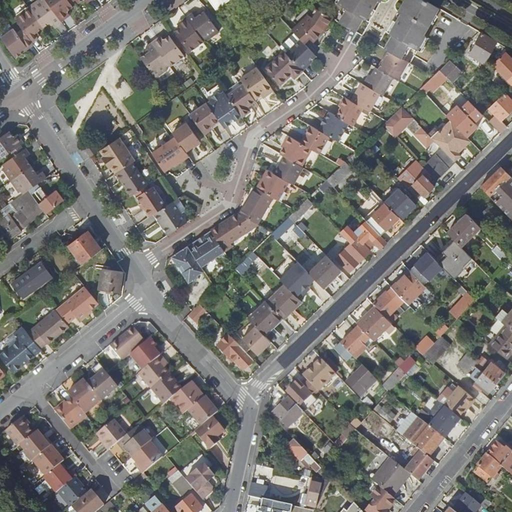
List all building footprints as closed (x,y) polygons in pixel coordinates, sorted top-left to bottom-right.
[(40,0),(38,0),(28,7),(43,27),(51,22),(55,26),(61,22),(45,0),(42,0),(41,1),(40,0)] [(45,0),(61,22),(67,18),(64,14),(67,12),(73,8),(71,4),(67,0),(45,0)] [(198,0),(199,1),(199,0),(208,0),(217,10),(229,0),(198,0)] [(340,0),(338,4),(344,8),(336,21),(356,33),(364,19),(366,21),(378,0),(381,2),(382,0),(340,0)] [(378,0),(366,21),(369,22),(381,2),(378,0)] [(424,0),(423,0),(405,0),(398,12),(401,14),(389,34),(392,35),(385,49),(389,51),(404,60),(412,47),(418,51),(423,42),(426,37),(424,35),(439,9),(424,0)] [(16,20),(22,29),(32,43),(38,39),(34,34),(43,27),(28,7),(17,15),(18,18),(16,20)] [(299,26),(309,17),(312,18),(314,14),(305,9),(293,21),(299,26)] [(299,26),(293,32),(294,33),(300,40),(303,43),(309,37),(313,41),(322,32),(317,27),(320,24),(323,27),(327,25),(331,18),(316,10),(314,14),(312,18),(309,17),(299,26)] [(191,13),(185,18),(202,41),(205,39),(207,41),(218,32),(203,12),(195,18),(191,13)] [(387,32),(389,34),(401,14),(398,12),(387,32)] [(183,26),(174,32),(184,45),(189,53),(203,43),(185,18),(180,22),(183,26)] [(317,27),(322,32),(324,30),(327,25),(323,27),(320,24),(317,27)] [(13,28),(0,37),(16,58),(22,54),(21,51),(32,43),(22,29),(16,32),(13,28)] [(285,52),(286,53),(300,40),(294,33),(280,47),(285,52)] [(494,40),(482,33),(470,54),(490,66),(492,63),(505,51),(508,48),(494,40)] [(176,35),(171,39),(179,49),(184,45),(176,35)] [(152,42),(169,66),(170,67),(184,57),(179,49),(171,39),(169,36),(163,40),(161,42),(158,38),(152,42)] [(286,53),(303,71),(309,65),(308,64),(316,56),(315,55),(303,43),(300,40),(286,53)] [(141,58),(156,78),(167,70),(166,68),(169,66),(152,42),(146,47),(149,52),(141,58)] [(21,51),(22,54),(34,45),(32,43),(21,51)] [(379,70),(393,78),(398,81),(409,63),(404,60),(389,51),(379,70)] [(511,58),(505,51),(492,63),(511,84),(511,58)] [(286,53),(285,52),(265,70),(280,86),(291,75),(295,79),(296,78),(303,71),(286,53)] [(257,68),(240,80),(240,81),(244,85),(254,100),(264,94),(265,95),(272,90),(257,68)] [(368,77),(363,84),(380,94),(383,96),(385,92),(393,78),(379,70),(376,68),(370,79),(368,77)] [(421,88),(431,99),(437,94),(433,90),(440,83),(442,84),(447,78),(443,74),(439,70),(421,88)] [(303,71),(296,78),(298,79),(305,73),(303,71)] [(240,81),(224,92),(227,97),(244,85),(240,81)] [(351,101),(363,108),(370,112),(380,94),(363,84),(361,83),(351,101)] [(244,85),(227,97),(241,117),(242,118),(248,114),(245,109),(255,102),(254,100),(244,85)] [(254,100),(255,102),(256,103),(273,91),(272,90),(265,95),(264,94),(254,100)] [(210,101),(207,103),(220,121),(224,128),(231,124),(229,122),(233,119),(234,121),(241,117),(227,97),(223,92),(220,94),(217,93),(210,98),(210,101)] [(496,114),(489,121),(501,132),(507,126),(501,120),(511,109),(511,100),(504,92),(489,107),(496,114)] [(431,99),(437,105),(443,100),(437,94),(431,99)] [(336,117),(349,124),(352,126),(363,108),(351,101),(345,97),(339,106),(342,108),(336,117)] [(191,114),(205,135),(214,129),(212,126),(220,121),(207,103),(191,114)] [(383,125),(394,136),(406,125),(423,143),(430,136),(428,134),(402,107),(383,125)] [(454,123),(460,129),(461,128),(468,135),(477,126),(463,111),(453,121),(454,123)] [(323,124),(319,131),(330,137),(338,142),(349,124),(336,117),(329,112),(326,119),(323,124)] [(439,135),(434,140),(438,143),(455,161),(462,154),(459,151),(463,148),(462,146),(464,144),(466,145),(471,140),(460,129),(454,123),(453,121),(450,119),(438,131),(437,132),(439,135)] [(188,123),(173,133),(176,137),(186,152),(200,142),(188,123)] [(301,143),(312,150),(320,154),(330,137),(319,131),(311,126),(301,143)] [(434,127),(428,134),(430,136),(434,140),(439,135),(437,132),(438,131),(434,127)] [(9,132),(0,138),(0,160),(11,152),(24,143),(19,137),(15,140),(13,137),(9,132)] [(287,144),(281,155),(284,156),(303,167),(312,150),(301,143),(288,136),(284,142),(287,144)] [(176,137),(153,153),(164,171),(166,171),(174,165),(175,163),(177,162),(179,165),(190,158),(186,152),(176,137)] [(118,138),(101,150),(106,158),(113,167),(116,164),(121,171),(133,163),(135,162),(118,138)] [(84,149),(90,157),(97,152),(92,143),(84,149)] [(438,143),(419,162),(437,180),(456,162),(438,143)] [(21,145),(11,152),(15,157),(19,154),(24,150),(21,145)] [(3,170),(11,181),(32,167),(26,158),(31,155),(27,148),(24,150),(19,154),(15,157),(3,165),(5,168),(3,170)] [(274,174),(289,182),(294,185),(304,168),(303,167),(284,156),(279,164),(274,174)] [(113,167),(106,158),(104,160),(110,169),(113,167)] [(346,161),(327,180),(334,187),(350,171),(355,176),(358,174),(346,161)] [(118,174),(122,181),(121,182),(122,183),(124,182),(127,186),(125,188),(131,197),(135,194),(140,191),(147,187),(148,185),(133,163),(121,171),(118,174)] [(116,164),(113,167),(117,174),(118,174),(121,171),(116,164)] [(22,192),(24,195),(29,191),(47,178),(43,172),(38,175),(32,167),(11,181),(20,193),(22,192)] [(511,176),(502,167),(482,187),(511,217),(511,216),(511,176)] [(267,170),(261,182),(263,183),(269,171),(267,170)] [(399,176),(402,180),(409,173),(407,170),(405,172),(404,171),(399,176)] [(257,188),(273,198),(278,201),(289,182),(274,174),(269,171),(263,183),(261,182),(257,188)] [(117,174),(114,176),(119,183),(121,182),(122,181),(118,174),(117,174)] [(435,186),(423,174),(413,184),(425,196),(435,186)] [(383,200),(386,203),(392,208),(393,207),(403,218),(417,205),(404,192),(403,192),(397,186),(383,200)] [(140,191),(135,194),(138,197),(148,189),(147,187),(140,191)] [(135,198),(139,204),(143,204),(146,209),(151,216),(152,215),(154,214),(166,206),(153,187),(138,197),(135,198)] [(32,195),(47,214),(63,201),(56,191),(48,197),(41,188),(32,195)] [(248,201),(240,214),(255,223),(257,224),(273,198),(257,188),(256,188),(250,197),(252,198),(249,202),(248,201)] [(24,195),(10,205),(18,213),(14,217),(20,224),(21,223),(24,227),(36,216),(40,220),(47,214),(32,195),(29,191),(24,195)] [(308,198),(303,203),(307,208),(312,203),(308,198)] [(178,199),(172,202),(180,214),(186,211),(178,199)] [(371,212),(364,218),(366,220),(381,235),(400,217),(392,208),(386,203),(383,200),(382,199),(379,201),(381,202),(383,205),(374,214),(371,212)] [(154,214),(159,221),(168,235),(186,223),(180,214),(172,202),(166,206),(154,214)] [(381,202),(371,212),(374,214),(383,205),(381,202)] [(303,203),(299,207),(303,212),(307,208),(303,203)] [(487,210),(480,216),(486,223),(492,217),(495,213),(490,207),(487,210)] [(218,226),(211,231),(225,253),(233,248),(230,244),(250,231),(248,227),(255,223),(238,213),(225,221),(226,224),(220,228),(218,226)] [(468,214),(448,233),(461,246),(481,227),(468,214)] [(0,227),(0,234),(6,242),(21,231),(10,216),(1,223),(3,225),(0,227)] [(289,217),(271,234),(276,239),(294,221),(289,217)] [(352,243),(365,256),(370,251),(369,249),(371,247),(365,241),(369,237),(381,249),(388,243),(381,235),(366,220),(355,232),(348,224),(341,232),(352,243)] [(68,245),(82,264),(103,249),(89,230),(68,245)] [(196,240),(188,246),(189,248),(202,268),(225,253),(211,231),(204,235),(205,238),(198,242),(196,240)] [(271,234),(256,248),(260,252),(258,253),(265,260),(272,253),(270,250),(279,242),(276,239),(271,234)] [(365,256),(352,243),(336,258),(349,271),(365,256)] [(179,255),(189,248),(188,246),(178,252),(179,255)] [(434,246),(428,252),(441,266),(447,260),(434,246)] [(202,268),(189,248),(179,255),(178,252),(170,257),(188,284),(198,278),(197,277),(205,272),(202,268)] [(253,251),(235,269),(243,276),(251,268),(249,266),(258,256),(253,251)] [(428,252),(410,270),(424,284),(442,267),(441,266),(428,252)] [(327,255),(309,273),(323,288),(329,282),(331,284),(339,276),(337,274),(341,270),(327,255)] [(489,275),(473,258),(456,276),(463,283),(473,273),(482,282),(489,275)] [(12,280),(14,283),(42,262),(40,260),(12,280)] [(42,262),(14,283),(24,297),(53,277),(42,262)] [(123,272),(103,268),(100,288),(108,290),(120,292),(123,272)] [(424,284),(410,270),(392,288),(410,306),(416,311),(423,304),(416,296),(424,288),(429,293),(431,291),(424,284)] [(225,278),(217,286),(222,291),(230,283),(225,278)] [(285,284),(267,301),(282,317),(293,306),(295,308),(302,302),(285,284)] [(85,286),(56,310),(68,324),(77,316),(81,321),(88,315),(86,313),(99,303),(85,286)] [(450,311),(458,318),(475,300),(461,286),(458,289),(465,296),(450,311)] [(410,306),(392,288),(388,292),(394,298),(392,300),(385,293),(374,304),(387,317),(400,305),(405,310),(410,306)] [(267,301),(250,319),(252,321),(265,334),(282,317),(267,301)] [(199,303),(189,314),(197,322),(207,311),(199,303)] [(387,317),(375,305),(360,319),(363,322),(359,325),(370,336),(374,340),(385,329),(389,332),(394,327),(390,323),(392,322),(387,317)] [(496,318),(502,322),(509,314),(503,309),(496,318)] [(56,310),(28,333),(41,349),(48,343),(48,344),(57,337),(56,335),(68,324),(56,310)] [(511,310),(509,314),(502,322),(505,325),(511,330),(511,310)] [(458,318),(449,328),(453,331),(461,324),(462,322),(458,318)] [(232,337),(245,350),(249,345),(258,355),(272,342),(265,334),(252,321),(238,334),(237,332),(232,337)] [(437,333),(441,337),(441,336),(449,328),(445,324),(437,333)] [(461,324),(453,331),(458,335),(465,327),(461,324)] [(56,335),(57,337),(70,327),(68,325),(56,335)] [(370,336),(359,325),(341,342),(352,353),(370,336)] [(511,330),(505,325),(490,344),(507,358),(511,352),(511,330)] [(134,326),(111,346),(124,362),(131,355),(147,342),(134,326)] [(21,340),(0,357),(14,373),(42,350),(41,349),(28,333),(24,328),(16,334),(21,340)] [(232,337),(229,334),(218,344),(229,356),(230,355),(235,359),(244,368),(254,359),(245,350),(232,337)] [(370,336),(352,353),(356,357),(374,340),(370,336)] [(432,347),(425,355),(435,364),(452,345),(441,336),(441,337),(432,347)] [(147,342),(131,355),(144,371),(161,357),(155,349),(158,346),(152,339),(147,342)] [(426,341),(418,349),(422,353),(423,354),(424,355),(432,347),(426,341)] [(423,354),(422,353),(412,344),(407,350),(413,354),(404,365),(409,370),(423,354)] [(155,349),(161,357),(164,354),(158,346),(155,349)] [(470,350),(465,357),(481,370),(489,361),(482,356),(480,359),(470,350)] [(144,371),(140,374),(153,390),(170,375),(171,375),(163,366),(166,363),(161,357),(144,371)] [(481,370),(465,357),(457,365),(477,381),(474,385),(482,391),(484,389),(489,393),(497,383),(484,373),(481,370)] [(313,366),(304,375),(309,380),(318,390),(319,390),(337,373),(321,358),(315,364),(313,362),(311,364),(313,366)] [(493,362),(484,373),(497,383),(506,372),(500,368),(502,366),(498,363),(496,365),(493,362)] [(378,379),(363,365),(347,381),(358,393),(364,387),(367,390),(378,379)] [(393,373),(400,381),(407,374),(400,366),(393,373)] [(97,376),(88,384),(102,401),(119,387),(108,375),(106,372),(99,377),(97,376)] [(393,373),(382,384),(390,392),(400,381),(393,373)] [(170,375),(153,390),(165,405),(171,400),(181,393),(175,385),(177,383),(170,375)] [(75,388),(68,394),(73,399),(86,415),(102,401),(85,380),(78,386),(80,388),(77,390),(75,388)] [(318,390),(309,380),(304,385),(301,382),(297,385),(295,383),(288,391),(307,410),(318,399),(313,395),(318,390)] [(183,391),(177,383),(175,385),(181,393),(183,391)] [(192,383),(188,387),(194,395),(199,391),(192,383)] [(181,393),(171,400),(184,416),(189,411),(205,399),(199,391),(194,395),(188,387),(183,391),(181,393)] [(474,400),(460,388),(447,404),(461,416),(474,400)] [(305,412),(290,396),(283,403),(281,400),(278,403),(280,406),(274,412),(289,427),(297,418),(298,419),(305,412)] [(205,399),(189,411),(201,426),(216,414),(212,408),(214,406),(206,398),(205,399)] [(61,405),(55,410),(71,430),(87,416),(86,415),(73,399),(67,404),(63,407),(61,405)] [(435,412),(439,416),(447,406),(443,403),(435,412)] [(439,416),(431,426),(445,438),(461,418),(447,406),(439,416)] [(423,409),(419,414),(426,420),(430,415),(423,409)] [(214,417),(196,432),(211,450),(218,444),(215,440),(218,438),(226,432),(214,417)] [(425,421),(420,417),(404,436),(413,443),(417,446),(429,457),(445,438),(431,426),(425,421)] [(22,418),(7,431),(19,446),(22,444),(35,434),(22,418)] [(365,419),(356,429),(364,435),(369,430),(372,426),(365,419)] [(100,432),(97,434),(104,443),(110,450),(127,436),(114,421),(100,432)] [(337,445),(340,447),(356,429),(352,424),(337,441),(339,443),(337,445)] [(127,436),(118,444),(122,450),(124,448),(127,451),(132,458),(150,443),(152,441),(144,431),(142,433),(138,427),(127,436)] [(404,436),(395,428),(387,438),(405,452),(413,443),(404,436)] [(369,430),(364,435),(373,443),(378,437),(369,430)] [(19,446),(7,431),(1,436),(13,451),(19,446)] [(35,434),(22,444),(26,449),(21,453),(28,462),(31,459),(33,461),(51,447),(43,437),(38,431),(35,434)] [(51,447),(53,444),(46,435),(43,437),(51,447)] [(429,457),(435,461),(450,442),(445,438),(429,457)] [(327,474),(296,441),(288,448),(302,462),(305,460),(318,473),(319,472),(324,477),(327,474)] [(323,450),(331,457),(337,450),(339,448),(331,441),(323,450)] [(498,442),(488,454),(511,473),(511,449),(507,446),(505,448),(498,442)] [(150,443),(132,458),(140,467),(138,469),(142,475),(163,458),(150,443)] [(33,461),(46,476),(60,465),(64,461),(60,456),(57,452),(58,451),(53,444),(51,447),(33,461)] [(414,460),(406,470),(412,475),(419,481),(435,461),(429,457),(417,446),(410,456),(414,460)] [(502,466),(488,454),(478,465),(479,466),(475,471),(488,482),(492,477),(493,477),(502,466)] [(202,456),(182,470),(186,476),(206,461),(202,456)] [(414,460),(410,456),(401,466),(406,470),(414,460)] [(391,457),(373,480),(375,481),(391,494),(401,482),(404,484),(412,475),(401,466),(391,457)] [(46,476),(44,478),(56,493),(58,492),(68,484),(76,478),(77,477),(72,471),(70,473),(68,475),(65,471),(60,465),(46,476)] [(197,493),(203,500),(212,493),(214,488),(209,483),(216,477),(206,465),(187,480),(194,488),(197,493)] [(194,488),(187,480),(180,471),(174,476),(188,492),(194,488)] [(142,482),(148,477),(144,473),(139,478),(142,482)] [(68,484),(58,492),(70,507),(72,506),(87,494),(81,486),(82,485),(76,478),(68,484)] [(330,482),(314,478),(310,495),(305,494),(303,505),(317,507),(330,482)] [(391,494),(375,481),(367,491),(376,498),(366,511),(386,511),(387,511),(397,499),(391,494)] [(269,488),(252,484),(249,496),(266,500),(269,488)] [(473,487),(468,493),(487,509),(492,502),(473,487)] [(87,494),(72,506),(77,511),(96,511),(104,506),(91,491),(87,494)] [(122,492),(116,497),(121,503),(127,497),(122,492)] [(475,511),(481,505),(467,494),(454,510),(455,511),(475,511)] [(193,496),(177,509),(179,511),(200,511),(203,510),(193,496)] [(151,511),(167,511),(157,498),(147,506),(151,511)] [(109,511),(115,507),(111,501),(100,510),(102,511),(109,511)]
